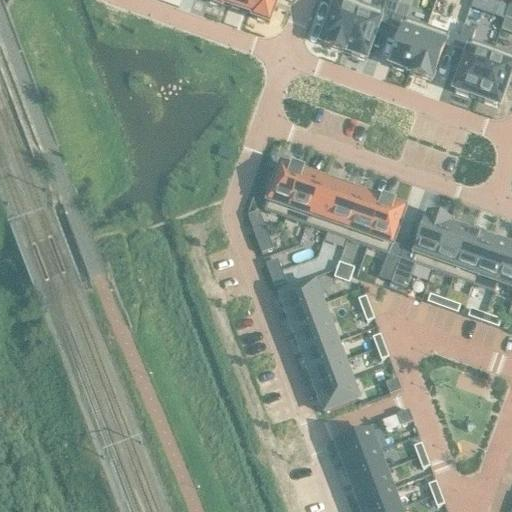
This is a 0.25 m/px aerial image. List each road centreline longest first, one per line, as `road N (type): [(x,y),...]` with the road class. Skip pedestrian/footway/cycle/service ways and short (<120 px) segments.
road 1 (residential): [(313,437),(233,213),(262,122)]
road 2 (residential): [(494,206),(262,122)]
road 3 (residential): [(285,57),(511,139)]
road 4 (residential): [(123,0),(285,57)]
road 5 (residential): [(511,369),(392,327)]
road 6 (residential): [(472,511),(511,394)]
road 7 (residential): [(418,397),(460,511)]
